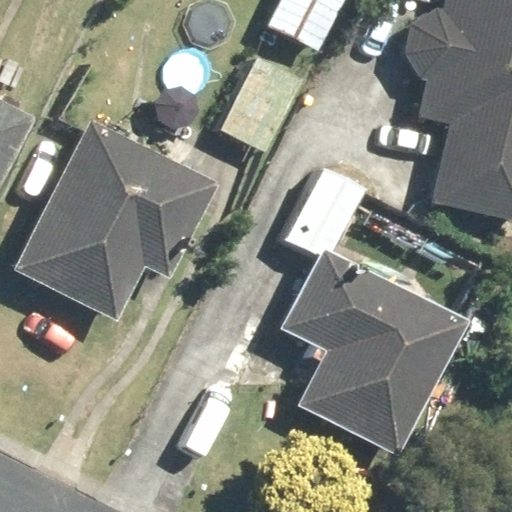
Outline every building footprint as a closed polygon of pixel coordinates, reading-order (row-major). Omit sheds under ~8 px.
[(269,0),(252,34),(302,59),(331,0),(269,0)] [(437,209),(510,226),(511,218),(511,0),(436,0),(412,121),(456,130),(437,209)] [(292,82),(242,56),(202,135),(252,160),(292,82)] [(0,150),(13,124),(0,117),(0,150)] [(68,133),(0,270),(0,275),(106,327),(130,278),(157,291),(203,200),(68,133)] [(348,197),(304,176),(272,242),(316,263),(348,197)] [(385,461),(448,329),(297,257),(260,333),(307,355),(280,411),(385,461)] [(511,511),(511,470),(492,511),(511,511)]
